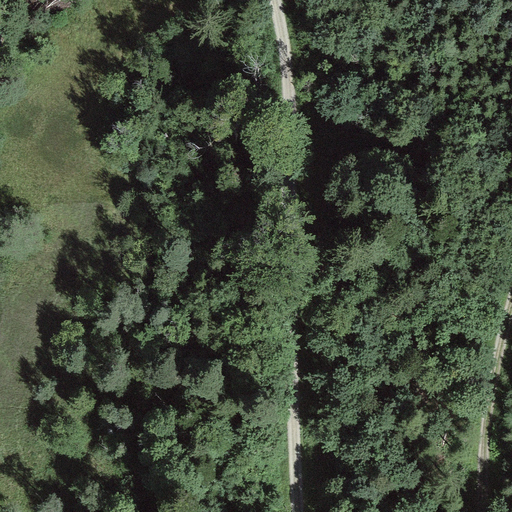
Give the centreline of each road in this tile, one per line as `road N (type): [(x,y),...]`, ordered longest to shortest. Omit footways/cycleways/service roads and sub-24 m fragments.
road 1 (track): [(298,511),(284,77),(269,0)]
road 2 (track): [(511,303),(486,398),(477,511)]
